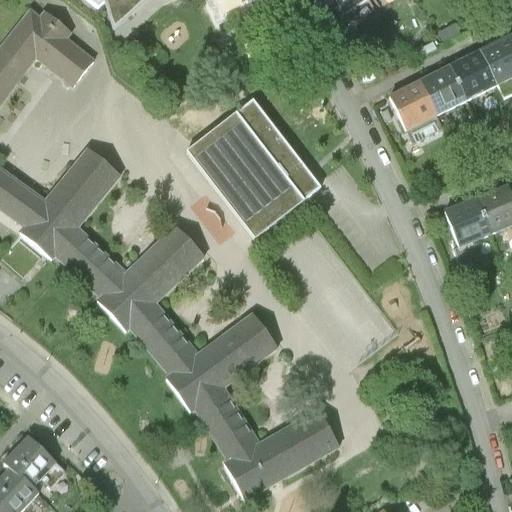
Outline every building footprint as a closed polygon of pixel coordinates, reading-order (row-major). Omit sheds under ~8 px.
[(103,0),(112,30),(145,0),(103,0)] [(337,0),(349,16),(371,0),(337,0)] [(0,108),(21,78),(33,60),(71,87),(92,58),(65,39),(70,32),(41,11),(38,16),(27,9),(0,46),(0,108)] [(511,34),(477,52),(495,87),(501,100),(511,94),(511,34)] [(446,68),(464,103),(495,87),(477,52),(446,68)] [(417,84),(435,118),(464,103),(446,68),(417,84)] [(417,84),(387,99),(406,134),(435,118),(417,84)] [(253,101),(183,154),(251,243),(320,190),(253,101)] [(0,216),(20,231),(16,236),(47,262),(52,259),(99,302),(94,306),(123,336),(128,333),(166,377),(162,380),(188,414),(192,412),(232,464),(223,467),(247,503),(338,452),(318,418),(260,443),(220,392),(281,354),(251,316),(198,352),(157,307),(204,260),(173,230),(124,274),(77,231),(121,178),(83,152),(40,204),(14,186),(0,176),(0,216)] [(480,199),(495,236),(511,228),(511,199),(510,194),(507,188),(480,199)] [(480,199),(446,213),(461,249),(495,236),(480,199)] [(0,468),(4,472),(29,494),(53,468),(24,442),(0,468)] [(4,472),(0,477),(0,511),(1,511),(21,511),(34,498),(29,494),(4,472)]
